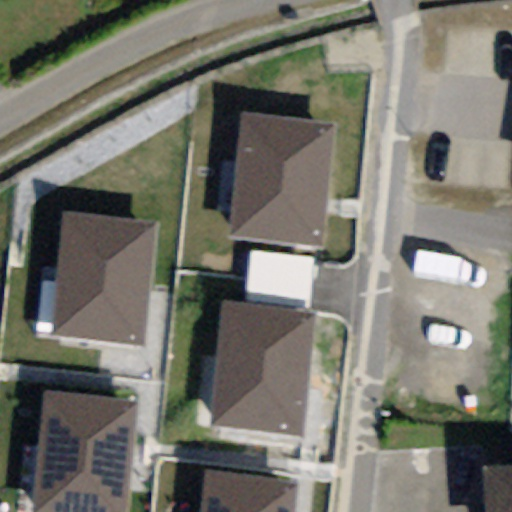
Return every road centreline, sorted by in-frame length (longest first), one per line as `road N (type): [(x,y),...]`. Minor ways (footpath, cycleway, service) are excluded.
road 1 (unclassified): [(354,511),(393,97),(394,0)]
road 2 (unknown): [(393,97),(296,141),(104,352),(57,372),(0,371)]
road 3 (residential): [(239,0),(123,50),(0,124)]
